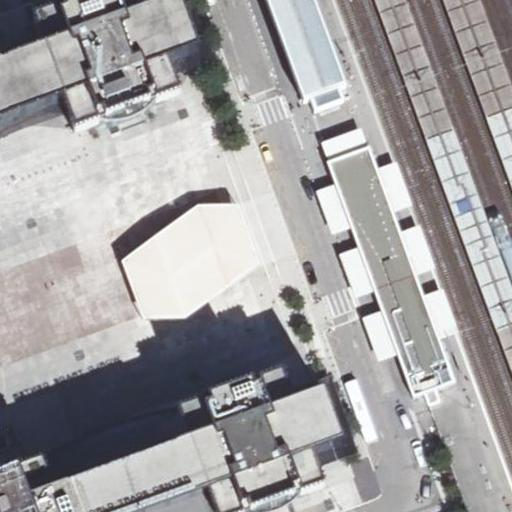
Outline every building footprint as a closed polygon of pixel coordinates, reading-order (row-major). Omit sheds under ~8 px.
[(0,128),(55,108),(65,104),(76,134),(109,122),(147,108),(180,96),(169,65),(200,54),(181,2),(150,13),(145,0),(89,0),(70,7),(34,21),(45,51),(35,55),(0,67),(0,128)] [(266,0),(305,104),(311,102),(315,113),(345,102),(341,90),(347,88),(314,0),(266,0)] [(376,0),(511,371),(511,296),(481,211),(478,202),(402,0),(376,0)] [(511,99),(475,0),(447,0),(511,176),(511,99)] [(331,167),(338,187),(364,178),(371,176),(378,173),(371,153),(357,158),(331,167)] [(383,186),(395,221),(416,213),(399,166),(378,173),(383,186)] [(364,178),(338,187),(343,199),(347,210),(355,233),(362,252),(373,282),(377,294),(385,315),(397,347),(401,359),(408,378),(411,388),(416,400),(425,397),(456,386),(441,345),(436,332),(425,300),(417,279),(413,268),(406,251),(402,239),(395,221),(392,211),(378,173),(364,178)] [(355,233),(338,187),(318,195),(335,241),(355,233)] [(243,196),(173,193),(111,238),(146,329),(238,320),(274,284),(243,196)] [(413,268),(417,279),(438,271),(423,231),(402,239),(406,251),(413,268)] [(373,282),(362,252),(342,259),(358,301),(377,294),(373,282)] [(436,332),(441,345),(461,338),(446,293),(425,300),(436,332)] [(397,347),(385,315),(365,322),(381,367),(401,359),(397,347)] [(0,511),(260,511),(292,501),(324,489),(312,456),(343,444),(326,396),(295,407),(283,375),(250,387),(215,400),(182,412),(135,429),(47,462),(12,475),(0,478),(0,511)]
